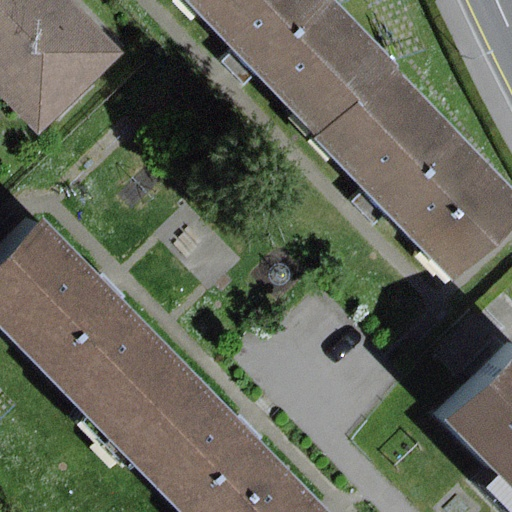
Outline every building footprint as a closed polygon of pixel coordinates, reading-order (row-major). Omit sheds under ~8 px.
[(0,0),(0,90),(40,131),(123,50),(73,0),(0,0)] [(184,0),(304,129),(379,59),(324,0),(184,0)] [(379,59),(304,129),(438,273),(511,204),(511,201),(442,126),(379,59)] [(0,325),(101,430),(174,360),(108,292),(35,218),(0,251),(0,325)] [(511,494),(511,343),(437,414),(511,494)] [(174,360),(101,430),(181,511),(318,511),(320,511),(243,431),(174,360)]
